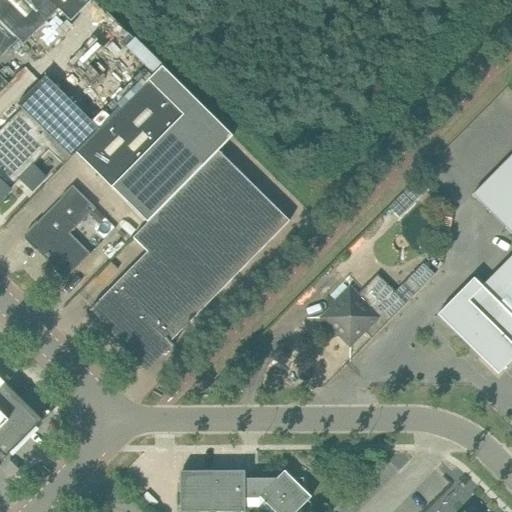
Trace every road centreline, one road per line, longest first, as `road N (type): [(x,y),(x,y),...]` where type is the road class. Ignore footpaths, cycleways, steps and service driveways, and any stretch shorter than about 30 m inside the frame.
road 1 (unclassified): [(511,473),(443,424),(399,417),(106,420)]
road 2 (unclassified): [(106,420),(81,377),(0,297)]
